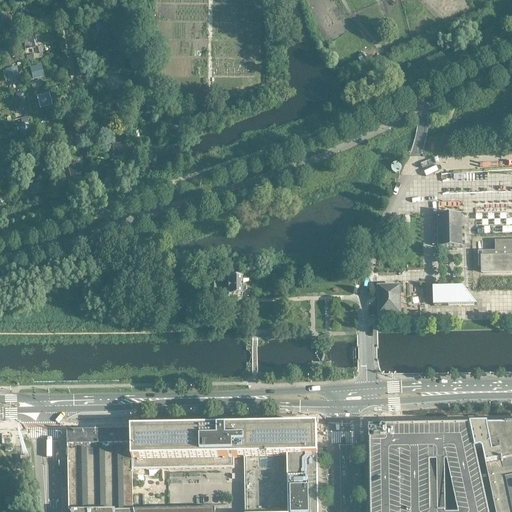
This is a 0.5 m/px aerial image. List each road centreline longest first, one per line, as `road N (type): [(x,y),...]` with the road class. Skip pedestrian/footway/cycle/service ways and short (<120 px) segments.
road 1 (secondary): [(53,404),(340,397)]
road 2 (residential): [(411,165),(367,275),(367,396)]
road 3 (secondary): [(367,396),(511,391)]
